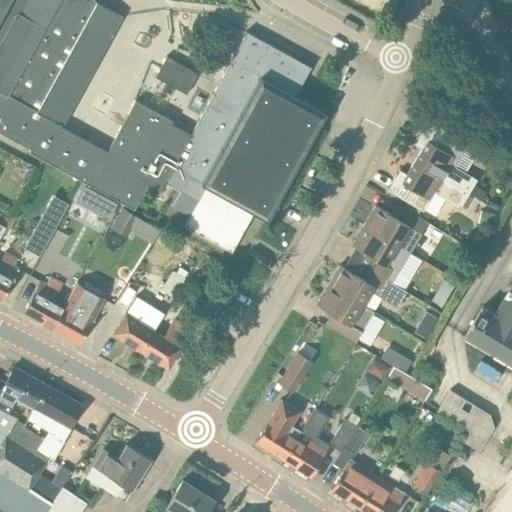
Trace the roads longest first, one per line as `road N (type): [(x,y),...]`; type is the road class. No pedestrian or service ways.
road 1 (residential): [(192,436),(329,216),(393,66)]
road 2 (secondary): [(192,436),(0,329)]
road 3 (secondary): [(307,511),(192,436)]
road 4 (residential): [(284,0),(393,66)]
